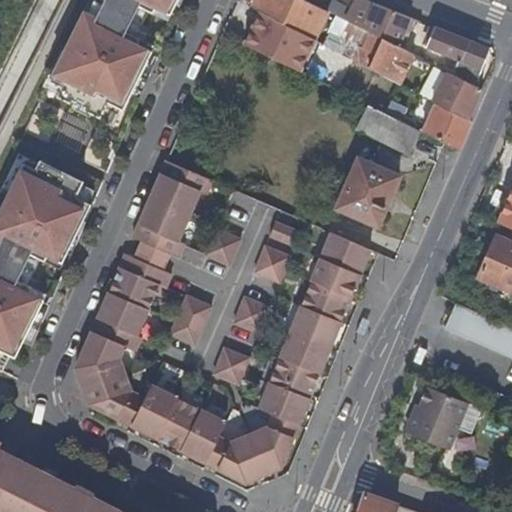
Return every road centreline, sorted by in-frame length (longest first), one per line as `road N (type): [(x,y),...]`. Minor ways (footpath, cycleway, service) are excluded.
road 1 (residential): [(229,511),(60,422),(46,377),(211,0)]
road 2 (tertiary): [(335,465),(511,70)]
road 3 (residential): [(335,465),(469,511)]
